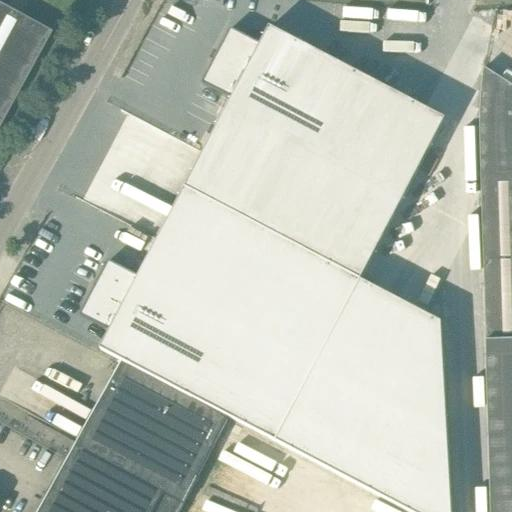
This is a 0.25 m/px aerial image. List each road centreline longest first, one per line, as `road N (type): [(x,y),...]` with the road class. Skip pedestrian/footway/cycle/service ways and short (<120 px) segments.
road 1 (unknown): [(446,0),(470,511)]
road 2 (unclassified): [(0,234),(129,0)]
road 3 (unknown): [(0,256),(184,301)]
